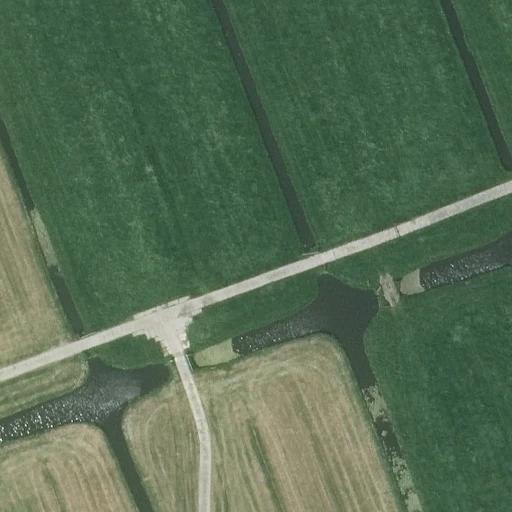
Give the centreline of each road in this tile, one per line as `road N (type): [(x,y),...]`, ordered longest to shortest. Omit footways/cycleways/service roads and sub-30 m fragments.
road 1 (track): [(0,376),(511,184)]
road 2 (track): [(203,511),(202,423),(163,317)]
